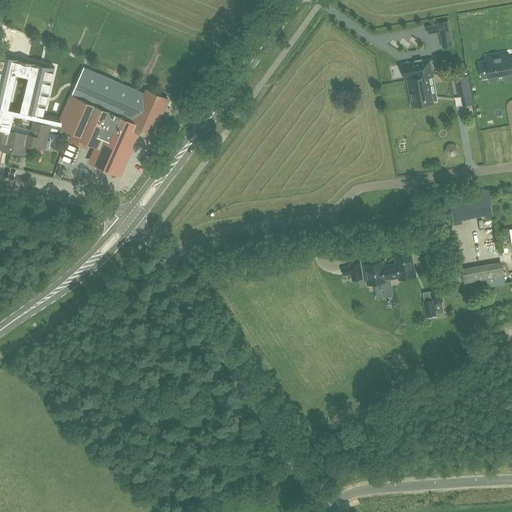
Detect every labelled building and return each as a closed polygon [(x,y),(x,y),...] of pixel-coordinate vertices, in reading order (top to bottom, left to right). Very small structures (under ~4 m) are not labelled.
[(451,38),(448,21),(438,22),(441,39),(451,38)] [(511,72),(511,70),(511,58),(510,59),(509,54),(500,55),(500,57),(494,58),(494,56),(486,58),(490,81),(498,80),(498,79),(504,78),(504,79),(511,77),(511,72)] [(12,140),(14,131),(13,131),(17,114),(34,118),(42,120),(41,124),(49,126),(49,129),(62,133),(64,127),(74,132),(71,139),(87,146),(89,142),(97,145),(91,160),(114,169),(121,173),(140,131),(152,136),(168,99),(147,90),(145,94),(84,67),(61,120),(39,115),(46,81),(51,82),(54,69),(39,65),(39,66),(0,57),(0,143),(4,144),(5,139),(12,140)] [(408,77),(413,106),(434,102),(432,94),(436,94),(433,76),(434,76),(433,69),(436,68),(435,59),(431,60),(431,59),(403,64),(405,77),(408,77)] [(460,97),(472,95),(468,76),(456,78),(460,97)] [(508,87),(475,91),(476,104),(509,100),(508,87)] [(49,126),(41,124),(42,120),(34,118),(30,135),(26,134),(14,131),(12,140),(5,139),(4,144),(3,147),(22,152),(24,144),(44,148),(49,126)] [(454,225),(463,223),(462,220),(484,216),(485,219),(494,218),(489,190),(449,197),(454,225)] [(397,264),(389,265),(391,278),(399,277),(399,279),(416,276),(414,269),(413,270),(410,248),(395,250),(397,264)] [(505,256),(463,265),(465,273),(507,265),(505,256)] [(382,262),(365,264),(368,284),(382,282),(384,297),(393,296),(390,278),(391,278),(389,265),(383,266),(382,262)] [(350,266),(352,275),(353,280),(363,278),(360,263),(350,265),(350,266)] [(469,284),(509,276),(507,266),(467,274),(469,284)] [(443,302),(441,288),(430,290),(432,300),(423,301),(426,316),(444,313),(443,302)]
